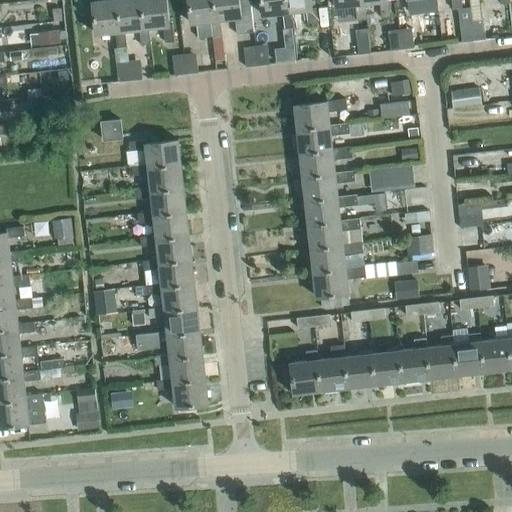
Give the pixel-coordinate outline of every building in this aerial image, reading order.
[(122,30),(118,0),(101,0),(92,1),(96,33),(116,31),(118,48),(128,47),(126,30),(122,30)] [(147,27),(144,0),(118,0),(122,30),(126,30),(141,28),(143,45),(153,44),(151,27),(147,27)] [(170,0),(144,0),(147,27),(151,27),(166,25),(168,42),(178,41),(176,24),(173,24),(170,0)] [(215,0),(188,0),(192,22),(196,22),(198,38),(212,36),(214,51),(215,60),(223,59),(221,36),(224,35),(222,19),(218,19),(215,0)] [(250,0),(215,0),(218,19),(222,19),(235,17),(237,34),(254,32),(250,0)] [(287,11),(286,0),(263,0),(265,14),(282,12),(284,28),(294,27),(292,11),(287,11)] [(312,7),(311,0),(286,0),(287,11),(292,11),(306,9),(308,25),(318,24),(316,7),(312,7)] [(361,3),(360,0),(335,0),(336,6),(356,4),(357,20),(367,19),(365,2),(361,3)] [(360,0),(361,3),(365,2),(379,1),(381,17),(391,16),(389,0),(360,0)] [(427,0),(429,12),(439,10),(437,0),(427,0)] [(451,0),(453,9),(462,8),(461,0),(451,0)] [(53,22),(62,20),(61,8),(52,9),(53,22)] [(485,36),(484,18),(460,19),(461,37),(485,36)] [(389,28),(392,45),(414,42),(411,24),(389,28)] [(40,45),(60,43),(59,31),(39,33),(40,45)] [(243,44),(246,63),(268,59),(265,41),(243,44)] [(23,59),(22,51),(10,52),(11,61),(23,59)] [(214,51),(200,52),(202,67),(215,66),(215,60),(214,51)] [(28,85),(40,83),(38,72),(26,73),(28,85)] [(18,83),(18,75),(10,75),(10,83),(18,83)] [(410,81),(392,83),(393,96),(411,93),(410,81)] [(454,107),(482,103),(480,87),(451,91),(454,107)] [(28,97),(42,95),(41,88),(27,89),(28,97)] [(330,125),(330,124),(329,111),(347,109),(346,98),(295,104),(298,128),(330,125)] [(0,109),(10,108),(9,99),(0,100),(0,109)] [(410,114),(408,100),(380,103),(382,118),(410,114)] [(379,109),(368,110),(369,119),(380,118),(379,109)] [(103,139),(123,137),(121,119),(101,121),(103,139)] [(333,149),(333,148),(331,135),(350,133),(349,123),(349,122),(330,124),(330,125),(298,128),(301,152),(333,149)] [(364,132),(363,122),(349,123),(350,133),(350,134),(364,132)] [(12,123),(0,124),(0,133),(13,132),(12,123)] [(409,137),(419,136),(418,127),(408,128),(409,137)] [(374,135),(357,137),(358,145),(375,143),(374,135)] [(147,149),(148,163),(149,167),(181,164),(178,139),(147,143),(147,139),(129,141),(130,150),(147,149)] [(336,172),(334,159),(353,157),(352,146),(333,148),(333,149),(301,152),(303,176),(336,172)] [(410,160),(420,159),(419,147),(409,148),(410,160)] [(184,188),(181,164),(149,167),(148,163),(132,165),(133,174),(150,172),(151,187),(152,191),(184,188)] [(415,187),(414,169),(383,173),(385,190),(415,187)] [(100,185),(98,170),(80,172),(82,187),(100,185)] [(338,196),(337,183),(355,181),(354,170),(336,172),(303,176),(306,200),(338,196)] [(187,211),(184,188),(152,191),(151,187),(135,189),(136,198),(152,196),(154,211),(154,215),(187,211)] [(341,220),(339,207),(358,205),(358,207),(369,206),(368,194),(357,195),(357,194),(338,196),(306,200),(309,224),(341,220)] [(477,205),(467,206),(468,214),(478,213),(477,205)] [(189,235),(187,211),(154,215),(154,211),(138,213),(139,222),(155,220),(157,235),(157,239),(189,235)] [(73,236),(71,217),(52,219),(55,239),(73,236)] [(362,242),(361,228),(360,218),(341,220),(309,224),(311,248),(344,244),(362,242)] [(411,226),(412,234),(420,233),(420,225),(411,226)] [(0,232),(0,257),(10,256),(10,252),(8,237),(25,235),(24,226),(6,228),(7,232),(0,232)] [(192,259),(189,235),(157,239),(157,235),(140,237),(141,246),(158,244),(159,259),(160,263),(192,259)] [(434,258),(432,236),(405,238),(407,255),(417,254),(417,260),(434,258)] [(366,251),(363,251),(362,242),(344,244),(311,248),(314,272),(346,268),(365,265),(367,265),(367,261),(366,251)] [(26,250),(10,252),(10,256),(0,257),(0,281),(13,280),(12,275),(11,261),(27,259),(26,250)] [(195,283),(192,259),(160,263),(159,259),(143,261),(144,270),(160,268),(162,283),(163,287),(195,283)] [(412,260),(395,262),(396,275),(414,273),(412,260)] [(367,265),(365,265),(366,276),(366,278),(396,275),(395,262),(367,265)] [(491,287),(488,264),(467,266),(470,290),(491,287)] [(349,293),(347,278),(366,276),(365,265),(346,268),(314,272),(317,297),(349,293)] [(43,282),(41,271),(12,275),(13,280),(0,281),(0,306),(16,305),(15,300),(13,285),(43,282)] [(104,289),(102,279),(95,279),(96,290),(104,289)] [(417,279),(394,281),(396,298),(398,298),(418,296),(417,279)] [(198,307),(195,283),(163,287),(162,283),(146,284),(147,294),(163,292),(165,306),(165,311),(198,307)] [(93,290),(95,306),(117,303),(115,288),(93,290)] [(495,305),(493,295),(476,297),(478,307),(495,305)] [(42,297),(32,298),(33,307),(42,306),(42,297)] [(478,307),(476,297),(460,299),(461,309),(478,307)] [(16,305),(0,306),(0,329),(18,328),(18,323),(16,310),(32,308),(31,299),(15,300),(16,305)] [(440,312),(439,301),(422,303),(423,314),(440,312)] [(423,314),(422,303),(405,305),(407,315),(423,314)] [(200,331),(198,307),(165,311),(165,306),(148,308),(150,318),(166,316),(168,330),(168,334),(200,331)] [(386,317),(385,307),(367,309),(369,319),(386,317)] [(145,324),(144,309),(132,310),(133,325),(145,324)] [(369,319),(367,309),(351,311),(352,321),(369,319)] [(331,324),(330,314),(314,316),(315,326),(331,324)] [(315,326),(314,316),(297,318),(298,328),(315,326)] [(35,331),(34,321),(18,323),(18,328),(0,329),(0,353),(21,351),(21,347),(19,333),(35,331)] [(203,355),(200,331),(168,334),(168,330),(137,334),(138,349),(160,347),(159,341),(169,340),(170,354),(171,358),(203,355)] [(454,343),(453,334),(441,336),(442,345),(427,346),(430,378),(458,374),(454,343)] [(511,368),(511,367),(509,337),(481,340),(485,371),(511,368)] [(103,349),(111,348),(111,338),(103,339),(103,349)] [(481,340),(454,343),(458,374),(485,371),(481,340)] [(345,356),(346,356),(344,344),(330,346),(331,357),(318,359),(322,390),(349,387),(345,356)] [(37,345),(21,347),(21,351),(0,353),(0,378),(24,375),(23,371),(22,357),(38,355),(37,345)] [(430,378),(427,346),(400,350),(403,381),(430,378)] [(318,359),(317,349),(305,351),(306,360),(290,362),(294,393),(322,390),(318,359)] [(403,381),(400,350),(372,353),(376,384),(403,381)] [(372,353),(346,356),(345,356),(349,387),(376,384),(372,353)] [(206,378),(203,355),(171,358),(170,354),(154,356),(155,365),(171,363),(173,378),(174,382),(206,378)] [(41,379),(41,378),(40,369),(23,371),(24,375),(0,378),(0,402),(26,399),(26,395),(24,380),(41,379)] [(209,403),(206,378),(174,382),(173,378),(157,380),(157,381),(143,382),(144,391),(174,387),(176,407),(209,403)] [(96,387),(78,389),(81,414),(78,414),(79,429),(101,426),(99,411),(96,387)] [(123,392),(111,394),(113,408),(125,407),(123,392)] [(42,393),(26,395),(26,399),(0,402),(0,427),(29,424),(27,404),(43,402),(42,393)]
